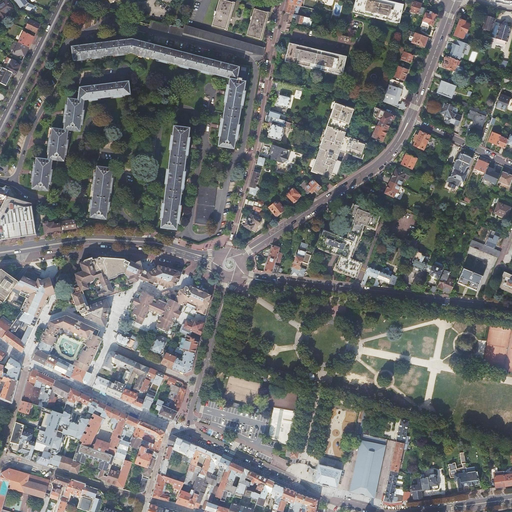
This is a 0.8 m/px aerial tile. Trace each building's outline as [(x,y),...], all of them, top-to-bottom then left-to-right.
[(0,18),(2,21),(8,16),(6,14),(14,9),(7,0),(5,0),(0,4),(0,5),(0,6),(0,18)] [(25,0),(14,0),(21,9),(22,10),(29,5),(28,4),(25,0)] [(224,0),(219,0),(213,25),(226,29),(229,21),(230,21),(231,18),(229,18),(234,3),(224,0)] [(305,0),(304,7),(315,10),(317,0),(305,0)] [(382,0),(356,0),(354,11),(399,22),(402,5),(382,0)] [(422,4),(413,1),(410,11),(423,15),(425,8),(420,7),(421,4),(422,5),(422,4)] [(251,20),(247,35),(261,39),(265,23),(267,23),(268,20),(266,20),(268,12),(254,8),(252,16),(251,16),(250,19),(251,20)] [(427,10),(421,26),(428,29),(430,24),(433,26),(437,15),(432,13),(431,15),(430,14),(431,12),(427,10)] [(282,26),(281,31),(288,33),(293,18),(297,18),(296,23),(311,26),(313,19),(312,19),(293,15),(286,13),(282,26)] [(495,19),(487,16),(486,17),(482,28),(491,31),(495,19)] [(460,19),(454,35),(464,39),(467,32),(470,24),(465,22),(466,21),(460,19)] [(26,28),(36,32),(40,25),(30,20),(26,28)] [(152,20),(150,24),(150,25),(149,27),(181,35),(183,32),(264,55),(265,48),(204,30),(184,24),(183,28),(168,24),(152,20)] [(494,23),(489,39),(495,41),(496,39),(507,42),(511,27),(500,24),(500,25),(494,23)] [(418,34),(412,31),(410,35),(410,36),(413,37),(413,38),(414,38),(412,42),(424,47),(428,37),(418,34)] [(24,32),(19,42),(29,47),(34,37),(24,32)] [(133,39),(72,46),(73,60),(77,59),(77,61),(85,60),(85,58),(93,57),(93,59),(102,58),(101,56),(116,54),(116,56),(125,55),(125,53),(131,52),(139,55),(138,56),(147,58),(147,57),(160,60),(159,61),(168,64),(168,62),(181,66),(180,67),(189,69),(189,68),(201,71),(201,72),(210,75),(210,73),(230,79),(229,85),(228,85),(225,103),(226,103),(223,119),(222,119),(219,136),(220,136),(218,146),(234,149),(236,139),(237,139),(240,125),(239,125),(242,106),(243,106),(246,91),(244,91),(246,81),(247,82),(249,67),(240,65),(240,67),(133,39)] [(453,46),(450,56),(459,59),(462,53),(463,54),(467,44),(458,40),(456,45),(454,44),(453,46)] [(29,47),(19,42),(19,43),(18,42),(16,45),(17,46),(13,53),(18,56),(18,54),(20,54),(24,56),(29,47)] [(290,44),(286,61),(342,74),(346,57),(290,44)] [(401,59),(410,63),(413,55),(404,52),(401,59)] [(459,61),(447,56),(447,57),(446,57),(445,57),(444,60),(444,61),(445,61),(443,66),(444,66),(453,70),(452,74),(456,76),(458,71),(460,72),(462,71),(463,69),(462,67),(460,67),(460,66),(455,65),(456,64),(457,64),(459,61)] [(7,70),(13,72),(16,74),(20,65),(15,63),(16,61),(12,60),(10,63),(9,62),(8,65),(9,66),(7,70)] [(399,67),(395,77),(404,80),(408,70),(399,67)] [(0,82),(6,86),(11,75),(1,70),(0,72),(0,82)] [(511,77),(505,75),(505,76),(502,82),(511,85),(511,77)] [(34,167),(32,182),(33,182),(32,189),(48,191),(49,184),(51,184),(52,170),(51,170),(52,160),(64,161),(65,155),(66,155),(68,140),(67,140),(69,130),(80,132),(81,125),(82,125),(84,110),(83,110),(84,100),(89,100),(89,101),(98,100),(98,98),(114,96),(114,98),(123,97),(123,95),(131,94),(129,81),(80,87),(78,99),(68,98),(67,105),(66,104),(64,122),(65,123),(64,129),(52,128),(51,135),(50,134),(48,152),(49,153),(48,159),(37,157),(35,168),(34,167)] [(450,84),(442,81),(437,93),(451,98),(456,86),(450,84)] [(389,84),(384,101),(392,105),(400,108),(403,109),(405,108),(404,108),(406,104),(402,103),(400,106),(399,106),(397,105),(403,86),(398,84),(397,87),(389,84)] [(279,94),(277,105),(288,108),(291,97),(279,94)] [(501,95),(496,107),(506,111),(511,98),(501,95)] [(326,134),(318,156),(317,160),(313,170),(328,176),(330,172),(337,174),(341,162),(336,160),(340,150),(362,158),(367,145),(344,136),(346,132),(354,109),(353,109),(337,103),(326,134)] [(442,108),(440,113),(445,115),(446,117),(444,121),(445,122),(445,123),(448,124),(450,124),(451,124),(451,123),(458,126),(461,117),(453,114),(452,112),(454,107),(443,103),(442,103),(441,106),(442,108),(441,108),(442,108)] [(380,120),(377,126),(387,130),(390,122),(392,119),(394,120),(396,116),(378,108),(376,108),(374,113),(373,114),(375,118),(380,120)] [(269,116),(279,119),(281,114),(271,111),(269,116)] [(468,113),(467,116),(468,116),(467,119),(474,121),(472,126),(481,130),(486,117),(470,111),(469,114),(468,113)] [(269,116),(268,116),(266,120),(272,122),(272,121),(280,123),(279,124),(274,123),(274,124),(272,124),(268,137),(281,141),(285,125),(285,124),(284,124),(285,121),(279,119),(269,116)] [(162,203),(160,221),(161,221),(160,228),(177,230),(178,223),(179,224),(181,206),(180,206),(182,189),(183,189),(186,172),(184,172),(187,155),(188,155),(190,138),(189,137),(190,127),(174,125),(173,135),(171,135),(169,153),(170,153),(168,169),(167,169),(165,184),(166,184),(164,203),(162,203)] [(387,130),(377,126),(374,132),(372,137),(382,141),(385,135),(386,135),(387,133),(386,131),(387,130)] [(416,135),(414,140),(415,141),(414,145),(423,150),(430,136),(420,132),(418,136),(416,135)] [(500,137),(501,136),(492,133),(489,142),(497,145),(500,137)] [(500,137),(497,145),(505,148),(507,144),(508,140),(500,137)] [(271,157),(271,160),(276,161),(275,161),(281,163),(287,162),(287,159),(286,155),(288,150),(273,145),(272,150),(271,151),(268,154),(271,157)] [(467,175),(466,174),(464,173),(465,172),(467,168),(469,167),(472,158),(469,157),(464,155),(461,153),(459,158),(458,160),(456,160),(453,167),(454,169),(451,177),(449,177),(446,182),(449,184),(455,186),(458,187),(460,183),(461,181),(463,182),(463,183),(467,175)] [(406,154),(401,164),(412,169),(417,159),(413,157),(414,156),(411,154),(410,156),(406,154)] [(259,157),(257,164),(257,165),(263,166),(265,159),(259,157)] [(489,164),(478,160),(474,169),(484,173),(483,174),(485,175),(489,164)] [(91,200),(90,211),(91,211),(90,217),(106,219),(108,209),(109,210),(110,202),(109,202),(110,193),(111,193),(113,178),(112,178),(113,168),(97,166),(96,173),(95,172),(92,190),(94,191),(92,200),(91,200)] [(251,179),(249,187),(255,189),(260,170),(259,169),(259,171),(254,169),(251,179)] [(392,176),(390,181),(400,186),(404,179),(407,181),(409,176),(396,170),(393,177),(392,176)] [(511,176),(502,172),(498,182),(509,186),(511,179),(511,176)] [(321,187),(313,180),(308,185),(304,181),(300,185),(302,188),(301,189),(304,191),(307,194),(308,194),(310,191),(312,193),(315,189),(317,191),(318,190),(321,188),(320,187),(321,187)] [(400,186),(390,181),(387,186),(388,186),(385,193),(396,199),(399,194),(397,193),(400,186)] [(0,194),(7,196),(15,199),(17,196),(12,187),(6,186),(5,187),(4,188),(3,188),(2,188),(1,188),(0,187),(0,194)] [(195,223),(195,224),(212,226),(212,225),(211,225),(216,188),(217,188),(200,186),(201,186),(196,223),(195,223)] [(293,188),(286,195),(294,203),(298,198),(296,197),(299,194),(293,188)] [(0,209),(0,239),(36,234),(32,204),(16,199),(15,199),(7,196),(0,210),(0,209)] [(263,209),(264,205),(246,200),(245,204),(251,205),(254,206),(263,209)] [(500,200),(495,213),(506,218),(510,208),(511,205),(500,200)] [(275,202),(269,207),(276,217),(285,209),(279,203),(278,202),(276,203),(275,202)] [(323,232),(317,248),(340,257),(335,270),(356,278),(361,264),(364,265),(374,239),(374,237),(374,236),(373,235),(372,234),(379,215),(353,205),(347,220),(353,222),(346,240),(323,232)] [(249,219),(244,226),(251,230),(255,232),(258,227),(257,227),(259,225),(261,221),(261,220),(256,217),(257,217),(254,215),(253,216),(251,214),(248,219),(249,219)] [(71,220),(60,222),(60,223),(62,231),(71,229),(76,228),(75,220),(75,217),(70,215),(70,216),(71,220)] [(43,222),(44,233),(50,232),(54,232),(62,231),(60,223),(54,224),(54,222),(48,223),(48,221),(43,222)] [(475,226),(465,222),(463,226),(475,232),(477,227),(475,226)] [(491,230),(484,245),(491,248),(494,249),(497,242),(498,239),(501,234),(491,230)] [(484,245),(472,240),(469,246),(499,259),(501,252),(494,249),(491,248),(484,245)] [(296,257),(295,262),(300,264),(301,262),(302,262),(304,258),(304,257),(306,252),(306,251),(308,246),(302,244),(299,251),(297,257),(296,257)] [(272,246),(269,258),(273,260),(274,258),(276,259),(277,257),(281,259),(283,254),(278,252),(279,248),(272,246)] [(306,252),(304,257),(304,258),(302,262),(301,267),(297,276),(304,277),(311,257),(310,256),(311,253),(306,251),(306,252)] [(424,270),(430,273),(433,267),(427,264),(427,263),(422,261),(424,258),(421,257),(422,255),(421,254),(418,252),(416,252),(415,255),(413,254),(410,259),(413,260),(411,266),(424,271),(424,270)] [(79,286),(75,288),(77,292),(71,294),(76,308),(78,311),(79,311),(80,313),(81,313),(82,315),(84,316),(88,318),(87,319),(105,327),(110,308),(106,299),(89,306),(88,304),(87,302),(99,298),(99,297),(129,286),(133,284),(134,283),(138,281),(139,279),(143,281),(153,285),(154,282),(159,285),(167,288),(178,284),(177,282),(180,275),(180,274),(179,272),(179,271),(158,265),(157,268),(153,269),(152,271),(148,272),(147,275),(145,274),(142,273),(143,270),(141,266),(142,265),(141,260),(136,262),(136,263),(130,261),(128,261),(125,259),(99,257),(93,260),(92,257),(88,259),(85,260),(84,261),(80,263),(81,265),(81,266),(82,267),(79,272),(78,273),(76,274),(77,277),(76,278),(79,286)] [(268,258),(268,259),(264,272),(277,273),(280,262),(281,259),(277,257),(276,259),(274,258),(273,260),(269,258),(268,258)] [(435,261),(433,266),(433,267),(430,273),(429,275),(438,279),(442,270),(444,265),(435,261)] [(377,279),(380,271),(368,266),(367,268),(366,272),(361,284),(365,285),(369,276),(377,279)] [(381,272),(380,271),(377,279),(374,286),(378,287),(379,283),(378,282),(379,280),(380,280),(389,284),(389,283),(393,285),(395,286),(398,279),(398,277),(391,274),(392,272),(389,271),(389,270),(389,268),(387,267),(386,268),(385,269),(383,268),(381,272)] [(464,269),(458,283),(477,291),(483,276),(464,269)] [(0,307),(4,303),(14,289),(18,283),(3,272),(0,270),(0,307)] [(27,271),(18,283),(14,289),(21,292),(28,295),(26,299),(24,303),(27,304),(23,312),(38,318),(44,306),(45,306),(46,305),(48,304),(47,303),(51,295),(56,293),(50,277),(45,279),(44,279),(39,277),(27,271)] [(449,273),(445,271),(440,282),(437,289),(438,289),(441,290),(442,291),(443,290),(450,293),(455,281),(452,279),(447,278),(449,274),(449,273)] [(511,274),(506,272),(500,286),(511,291),(511,274)] [(209,294),(207,290),(203,288),(199,286),(195,284),(188,287),(185,286),(184,288),(180,290),(177,296),(170,292),(160,296),(158,301),(153,299),(155,295),(143,290),(142,294),(139,293),(137,292),(129,310),(131,311),(134,312),(136,320),(142,323),(144,317),(146,314),(148,310),(153,313),(156,314),(161,316),(159,320),(158,323),(155,329),(157,329),(167,334),(169,328),(172,330),(175,323),(172,321),(175,316),(178,317),(179,317),(181,312),(180,312),(183,305),(199,312),(200,312),(202,312),(203,311),(204,310),(205,309),(207,307),(207,306),(208,306),(210,300),(211,296),(210,295),(209,294)] [(15,320),(2,338),(17,349),(22,353),(38,318),(23,312),(22,311),(15,320)] [(3,316),(0,320),(0,336),(2,338),(15,320),(14,319),(12,322),(3,316)] [(42,338),(41,341),(49,344),(52,346),(54,343),(56,345),(60,336),(64,335),(80,343),(81,342),(83,343),(74,362),(73,365),(74,366),(76,367),(87,372),(94,355),(101,341),(99,341),(100,338),(97,336),(99,331),(82,323),(66,316),(50,322),(46,330),(45,333),(43,332),(41,338),(42,338)] [(197,326),(198,323),(187,318),(185,324),(184,324),(182,324),(179,332),(180,332),(187,335),(190,336),(192,331),(184,327),(186,321),(197,326)] [(200,334),(203,323),(199,321),(198,323),(197,326),(186,321),(184,327),(192,331),(200,334)] [(124,336),(117,333),(115,337),(117,344),(131,349),(132,347),(134,348),(134,349),(133,351),(135,351),(140,340),(139,339),(139,338),(126,332),(124,336)] [(198,342),(199,340),(196,339),(190,338),(190,336),(187,335),(186,337),(186,339),(183,350),(195,354),(197,347),(198,344),(198,342)] [(155,340),(153,339),(148,348),(151,349),(151,350),(161,354),(165,343),(155,339),(155,340)] [(41,341),(33,359),(45,365),(49,357),(50,355),(51,352),(46,350),(49,344),(41,341)] [(191,370),(195,354),(183,350),(182,350),(177,347),(175,352),(183,355),(182,360),(171,355),(174,348),(173,347),(169,345),(164,356),(165,356),(161,363),(184,373),(191,370)] [(115,363),(118,365),(122,356),(113,352),(108,354),(102,367),(111,371),(115,363)] [(110,382),(106,392),(120,398),(127,383),(136,362),(122,356),(118,365),(123,367),(123,368),(127,369),(120,383),(116,381),(114,384),(110,382)] [(3,372),(1,377),(3,377),(17,381),(21,367),(20,364),(14,360),(10,357),(5,366),(5,367),(8,369),(7,374),(3,373),(3,372)] [(49,357),(45,365),(54,369),(58,360),(57,359),(57,360),(56,360),(49,357)] [(54,369),(71,377),(75,369),(73,368),(74,366),(73,365),(66,362),(65,364),(62,363),(62,362),(63,362),(64,362),(64,361),(58,358),(58,360),(54,369)] [(136,362),(127,383),(129,384),(131,385),(138,369),(142,371),(134,388),(140,391),(144,384),(150,369),(136,362)] [(87,383),(92,374),(87,372),(76,367),(75,369),(71,377),(85,384),(87,383)] [(157,372),(150,369),(144,384),(148,386),(151,378),(154,379),(157,372)] [(31,403),(31,404),(39,406),(42,407),(47,408),(49,400),(49,399),(51,393),(46,391),(45,392),(44,395),(42,402),(37,400),(39,394),(41,389),(40,388),(41,387),(42,387),(44,387),(46,387),(47,385),(53,388),(55,381),(49,378),(33,370),(30,372),(22,400),(30,403),(31,403)] [(164,375),(157,372),(154,379),(153,382),(158,384),(160,385),(164,375)] [(93,387),(106,392),(110,382),(98,376),(93,387)] [(0,394),(0,396),(11,402),(17,382),(17,381),(3,377),(3,378),(3,380),(2,381),(6,382),(1,395),(0,394)] [(49,400),(47,408),(52,410),(57,397),(54,397),(55,394),(55,393),(57,393),(58,394),(58,395),(60,396),(60,395),(64,397),(61,408),(64,409),(66,405),(71,388),(55,381),(53,388),(51,393),(49,399),(49,400)] [(127,383),(120,398),(134,404),(139,394),(133,391),(127,389),(128,388),(129,384),(127,383)] [(139,394),(134,404),(141,407),(145,399),(143,399),(143,400),(142,400),(143,396),(142,395),(144,392),(145,392),(148,386),(144,384),(140,391),(139,394)] [(160,410),(158,414),(173,420),(181,408),(185,390),(183,384),(181,388),(178,395),(175,402),(173,401),(170,408),(162,405),(164,402),(158,400),(156,405),(158,405),(156,409),(160,410)] [(171,384),(171,385),(168,391),(178,395),(181,388),(178,387),(175,385),(171,384)] [(104,404),(86,396),(71,388),(66,405),(64,409),(63,414),(61,418),(59,425),(61,426),(60,428),(63,429),(62,432),(57,430),(56,436),(63,438),(63,437),(62,437),(63,434),(67,435),(71,436),(77,438),(81,440),(84,433),(85,431),(87,426),(88,424),(91,419),(92,416),(94,414),(97,416),(99,411),(102,413),(106,405),(104,404)] [(145,399),(141,407),(149,410),(156,393),(153,391),(149,401),(147,400),(151,392),(148,391),(145,399)] [(22,400),(19,410),(29,413),(31,404),(31,403),(30,403),(22,400)] [(128,415),(106,405),(102,413),(99,411),(97,416),(94,414),(92,416),(95,417),(93,420),(91,419),(88,424),(91,425),(89,427),(87,426),(85,431),(87,432),(86,434),(84,433),(81,440),(80,441),(82,442),(81,444),(89,447),(100,423),(102,424),(106,415),(112,418),(110,422),(114,424),(112,428),(112,429),(115,430),(111,438),(112,439),(110,444),(97,440),(95,444),(93,445),(93,448),(114,455),(128,415)] [(42,407),(41,409),(41,411),(45,413),(50,414),(46,428),(41,426),(37,425),(36,429),(39,430),(36,442),(52,447),(56,436),(57,430),(59,425),(61,418),(63,414),(47,408),(42,407)] [(273,407),(270,437),(280,438),(279,442),(290,443),(294,409),(273,407)] [(41,426),(46,428),(50,414),(45,413),(42,421),(41,426)] [(137,419),(128,415),(114,455),(114,457),(124,460),(129,445),(130,443),(128,442),(122,440),(123,437),(124,437),(126,431),(127,431),(130,425),(132,425),(126,439),(129,440),(131,435),(133,436),(140,421),(137,419)] [(405,441),(409,422),(401,420),(396,442),(404,444),(411,446),(411,443),(405,441)] [(146,424),(140,421),(133,436),(139,438),(141,439),(145,431),(155,435),(156,439),(156,440),(155,439),(153,444),(151,443),(152,441),(149,439),(149,441),(147,440),(147,442),(145,445),(144,447),(151,450),(158,453),(165,433),(161,430),(146,424)] [(25,425),(15,422),(10,441),(19,444),(23,431),(25,425)] [(23,431),(19,444),(19,446),(18,446),(17,451),(25,453),(26,454),(26,452),(28,452),(27,454),(32,456),(33,451),(34,451),(34,449),(36,443),(30,441),(32,434),(23,431)] [(387,440),(363,434),(357,457),(352,483),(351,487),(350,492),(374,498),(387,440)] [(167,454),(166,458),(170,460),(171,458),(172,455),(173,451),(173,449),(177,437),(172,435),(169,437),(167,445),(170,446),(168,450),(167,454)] [(63,438),(56,436),(52,447),(51,449),(50,453),(51,453),(49,461),(48,466),(50,467),(52,467),(54,466),(55,466),(58,467),(61,456),(62,456),(56,454),(57,454),(58,453),(58,452),(58,451),(57,451),(57,450),(58,451),(63,438)] [(140,477),(135,493),(138,494),(145,492),(148,479),(150,474),(152,468),(152,469),(158,453),(151,450),(144,447),(145,445),(141,443),(140,442),(141,439),(139,438),(133,436),(131,441),(129,440),(128,442),(130,443),(129,445),(137,449),(137,448),(140,449),(140,451),(139,451),(135,463),(146,466),(142,477),(140,477)] [(172,455),(171,458),(172,458),(179,454),(179,453),(180,452),(188,455),(188,457),(186,458),(185,462),(188,463),(188,462),(190,463),(197,446),(182,439),(177,437),(173,449),(173,451),(172,455)] [(36,442),(36,443),(34,449),(43,452),(41,458),(49,461),(51,453),(50,453),(47,452),(48,448),(51,449),(52,447),(36,442)] [(404,444),(396,442),(390,470),(398,472),(400,462),(402,462),(402,460),(401,459),(404,444)] [(81,444),(79,443),(74,460),(85,463),(86,458),(89,457),(91,458),(97,460),(100,461),(101,463),(99,468),(102,469),(100,475),(100,476),(100,477),(100,478),(101,479),(106,481),(105,482),(109,484),(115,485),(116,486),(122,465),(115,463),(112,462),(112,461),(114,457),(114,455),(93,448),(89,447),(81,444)] [(202,469),(200,475),(199,476),(205,478),(206,474),(208,471),(214,454),(197,446),(190,463),(190,464),(196,466),(200,456),(206,459),(202,469)] [(287,450),(286,456),(297,459),(298,454),(298,452),(291,450),(291,451),(287,450)] [(26,454),(25,453),(24,457),(31,460),(32,456),(27,454),(28,452),(26,452),(26,454)] [(466,468),(464,453),(460,453),(461,464),(462,464),(462,468),(456,468),(455,462),(448,463),(449,467),(451,472),(449,472),(450,475),(451,477),(451,478),(455,478),(455,481),(457,480),(458,487),(464,486),(464,485),(468,485),(468,478),(467,473),(466,470),(466,468)] [(216,455),(214,454),(208,471),(213,473),(216,465),(218,466),(222,458),(216,455)] [(61,456),(58,467),(63,469),(63,468),(66,469),(70,470),(70,471),(73,472),(76,473),(77,473),(77,472),(78,472),(79,471),(81,464),(73,461),(74,460),(62,456),(61,456)] [(163,465),(161,475),(165,476),(166,473),(168,466),(169,464),(170,460),(166,458),(164,462),(163,465)] [(231,462),(222,458),(218,466),(220,467),(217,477),(216,481),(217,481),(219,478),(220,478),(222,472),(222,471),(223,470),(224,469),(226,470),(216,497),(221,499),(224,490),(232,470),(228,468),(231,462)] [(122,465),(116,486),(123,488),(131,462),(124,460),(123,464),(122,465)] [(224,490),(221,499),(220,500),(224,502),(225,499),(226,499),(228,492),(231,493),(230,496),(234,497),(237,487),(232,486),(233,483),(233,484),(236,476),(241,477),(244,468),(233,463),(231,462),(228,468),(232,470),(224,490)] [(185,478),(184,483),(183,484),(184,484),(188,485),(191,479),(194,473),(200,475),(202,469),(200,468),(196,466),(190,464),(185,478)] [(319,465),(316,464),(313,476),(312,481),(311,483),(337,489),(342,471),(333,468),(327,466),(327,467),(319,465)] [(254,473),(244,468),(241,477),(239,482),(247,485),(249,486),(250,482),(245,480),(245,477),(251,480),(254,473)] [(0,475),(0,511),(1,511),(2,510),(8,488),(9,488),(10,487),(43,498),(44,498),(46,493),(47,488),(52,490),(53,489),(53,488),(52,484),(52,482),(52,481),(10,469),(1,473),(0,475)] [(394,495),(398,472),(390,470),(389,474),(384,501),(392,503),(402,501),(402,498),(395,497),(396,495),(394,495)] [(206,474),(205,478),(201,488),(199,494),(195,503),(194,507),(198,508),(208,484),(212,485),(214,486),(216,481),(217,477),(212,475),(213,473),(208,471),(206,474)] [(477,472),(467,473),(468,478),(468,485),(474,485),(474,484),(479,483),(477,472)] [(494,477),(495,488),(505,487),(504,476),(504,472),(494,473),(494,477)] [(260,476),(254,473),(251,480),(250,482),(249,486),(251,487),(252,487),(253,484),(255,485),(256,483),(256,482),(260,476)] [(165,476),(161,475),(158,474),(157,479),(155,486),(152,497),(169,502),(170,501),(169,501),(170,500),(169,500),(170,497),(162,495),(165,482),(182,487),(183,486),(183,484),(184,483),(179,481),(176,480),(171,479),(169,478),(165,476)] [(425,478),(420,478),(420,479),(422,489),(422,491),(427,490),(427,491),(432,490),(432,489),(438,488),(436,476),(435,476),(435,475),(434,474),(431,474),(430,476),(425,477),(425,478)] [(55,475),(52,481),(52,482),(58,484),(57,486),(60,487),(61,485),(68,487),(72,480),(68,479),(63,478),(58,476),(55,475)] [(191,494),(181,490),(178,499),(177,500),(176,503),(188,507),(191,499),(190,498),(193,492),(195,493),(199,494),(201,488),(205,478),(199,476),(193,490),(192,490),(191,493),(191,494)] [(256,489),(255,492),(254,492),(261,495),(268,479),(263,477),(260,476),(256,482),(256,483),(259,484),(256,489)] [(268,479),(261,495),(260,497),(259,497),(256,504),(263,507),(266,499),(265,498),(268,492),(271,493),(272,494),(270,497),(274,498),(273,505),(275,505),(272,511),(276,511),(280,502),(284,487),(274,482),(273,482),(268,479)] [(422,489),(420,479),(417,479),(417,485),(411,486),(413,500),(423,498),(422,491),(422,489)] [(74,481),(72,480),(68,487),(66,489),(64,496),(63,496),(61,501),(67,503),(70,494),(74,481)] [(70,494),(81,497),(85,485),(74,481),(70,494)] [(231,504),(231,506),(229,509),(228,511),(253,511),(256,504),(259,497),(260,497),(261,495),(254,492),(255,492),(253,492),(246,490),(247,485),(239,482),(237,487),(234,497),(231,504)] [(81,497),(77,508),(87,511),(88,511),(97,489),(85,485),(81,497)] [(276,511),(292,511),(294,505),(296,493),(290,490),(284,487),(280,502),(276,511)] [(55,489),(53,488),(53,489),(52,490),(51,495),(50,497),(56,499),(53,508),(55,508),(57,500),(60,490),(57,489),(56,490),(55,489)] [(97,489),(88,511),(123,511),(122,511),(117,511),(106,508),(104,511),(102,511),(100,511),(104,500),(104,497),(103,495),(102,493),(100,491),(99,490),(97,489)] [(404,491),(402,498),(402,501),(408,501),(410,493),(404,491)] [(38,511),(44,511),(50,497),(51,495),(46,493),(44,498),(43,498),(38,511)] [(192,499),(191,499),(188,507),(193,509),(194,507),(195,503),(199,494),(195,493),(192,499)] [(317,500),(296,493),(294,505),(292,511),(298,511),(301,505),(302,505),(303,504),(304,505),(303,509),(306,509),(304,511),(315,511),(317,500)] [(210,497),(211,495),(208,494),(207,494),(205,501),(202,509),(205,510),(208,502),(209,499),(210,497)] [(205,510),(205,511),(206,511),(215,511),(218,506),(219,502),(220,501),(218,501),(216,506),(211,503),(212,500),(209,499),(208,502),(205,510)] [(57,511),(63,511),(64,510),(66,504),(67,503),(61,501),(57,511)]
